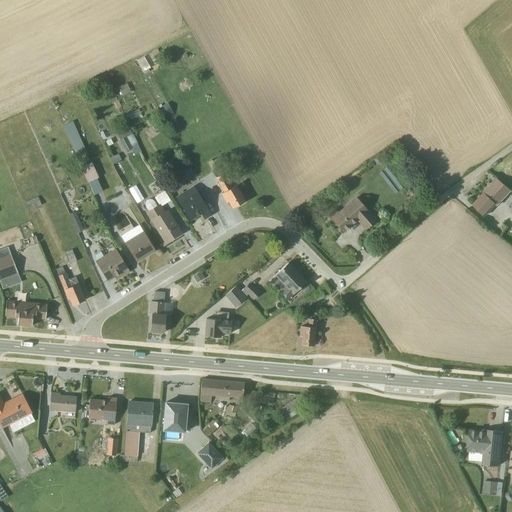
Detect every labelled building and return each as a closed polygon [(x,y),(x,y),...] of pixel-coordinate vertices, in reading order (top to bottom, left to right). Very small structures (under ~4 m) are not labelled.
[(151,53),(136,61),(142,72),(153,66),(157,63),(151,53)] [(126,84),(117,88),(120,93),(118,93),(119,95),(120,95),(121,96),(130,92),(126,84)] [(138,109),(127,115),(130,120),(141,115),(138,109)] [(87,156),(72,122),(62,126),(77,161),(87,157),(87,156)] [(137,143),(131,134),(128,128),(116,134),(125,152),(131,149),(130,147),(137,143)] [(120,160),(118,154),(109,159),(112,164),(120,160)] [(211,160),(207,163),(213,173),(222,168),(217,159),(212,162),(211,160)] [(158,162),(150,167),(153,171),(156,170),(161,178),(164,176),(159,168),(161,167),(158,162)] [(79,166),(79,165),(87,183),(88,182),(93,192),(99,189),(94,180),(98,178),(91,163),(83,166),(82,165),(79,166)] [(192,174),(187,165),(181,169),(185,177),(192,174)] [(223,174),(214,178),(223,193),(221,194),(225,202),(227,201),(232,208),(244,201),(235,186),(227,171),(223,174)] [(496,179),(473,205),(485,216),(495,205),(496,207),(510,192),(496,179)] [(192,186),(175,197),(189,220),(200,213),(204,219),(210,215),(192,186)] [(146,212),(165,243),(180,233),(166,210),(164,212),(161,207),(170,201),(165,193),(154,200),(157,205),(156,206),(154,202),(152,200),(149,199),(146,200),(145,202),(144,204),(144,207),(147,211),(146,212)] [(41,205),(37,197),(24,203),(27,211),(41,205)] [(334,209),(328,215),(342,232),(356,219),(365,229),(374,221),(355,198),(338,213),(334,209)] [(83,231),(74,212),(68,215),(76,234),(83,231)] [(305,213),(298,218),(301,222),(309,217),(305,213)] [(120,236),(136,262),(154,251),(142,231),(138,225),(120,236)] [(120,276),(127,272),(114,249),(95,261),(107,281),(119,274),(120,276)] [(71,250),(64,253),(69,264),(76,261),(71,250)] [(0,280),(17,274),(10,254),(0,258),(0,280)] [(305,282),(287,263),(274,276),(277,279),(272,284),(280,292),(279,293),(286,300),(305,282)] [(75,304),(84,301),(74,277),(68,280),(65,273),(64,273),(61,267),(55,269),(67,298),(67,299),(68,298),(71,306),(75,304)] [(200,272),(192,276),(196,283),(204,279),(200,272)] [(239,290),(245,297),(248,295),(252,300),(260,294),(250,282),(239,290)] [(303,298),(296,302),(299,306),(303,304),(304,305),(307,304),(308,306),(329,293),(324,284),(318,288),(319,290),(304,299),(303,298)] [(245,297),(239,290),(235,285),(224,295),(234,308),(245,298),(246,298),(245,297)] [(163,302),(164,293),(154,292),(153,302),(150,301),(149,314),(151,315),(149,332),(163,333),(165,315),(163,314),(164,303),(164,302),(163,302)] [(6,301),(4,316),(17,317),(17,325),(30,326),(31,318),(44,319),(46,304),(6,301)] [(204,336),(219,338),(220,333),(229,334),(230,321),(227,321),(227,313),(215,312),(214,320),(205,319),(204,336)] [(300,345),(313,346),(314,328),(315,328),(316,320),(307,319),(306,327),(299,327),(298,336),(301,337),(300,345)] [(201,379),(199,402),(210,403),(210,396),(214,396),(214,401),(228,402),(228,398),(235,398),(234,405),(241,405),(243,383),(201,379)] [(260,392),(259,403),(272,405),(274,394),(260,392)] [(59,393),(50,393),(48,411),(57,411),(56,417),(73,419),(73,413),(74,413),(75,397),(59,395),(59,393)] [(0,399),(0,426),(1,429),(31,413),(21,394),(3,404),(0,399)] [(283,422),(306,407),(299,396),(275,412),(278,417),(279,416),(283,422)] [(106,401),(89,399),(88,412),(81,412),(81,418),(105,420),(104,425),(113,425),(115,398),(107,398),(106,401)] [(149,433),(152,404),(128,402),(125,432),(123,455),(129,456),(128,463),(136,463),(138,433),(149,433)] [(164,403),(162,431),(184,432),(186,404),(164,403)] [(228,405),(225,415),(234,418),(235,414),(234,414),(236,407),(228,405)] [(212,420),(201,430),(207,437),(218,427),(212,420)] [(485,433),(469,431),(467,452),(482,454),(481,465),(498,466),(498,464),(502,465),(505,435),(501,435),(501,432),(486,431),(485,433)] [(207,442),(195,453),(209,469),(222,458),(207,442)] [(39,466),(49,461),(44,450),(34,454),(39,466)] [(501,495),(502,483),(483,481),(482,493),(501,495)]
